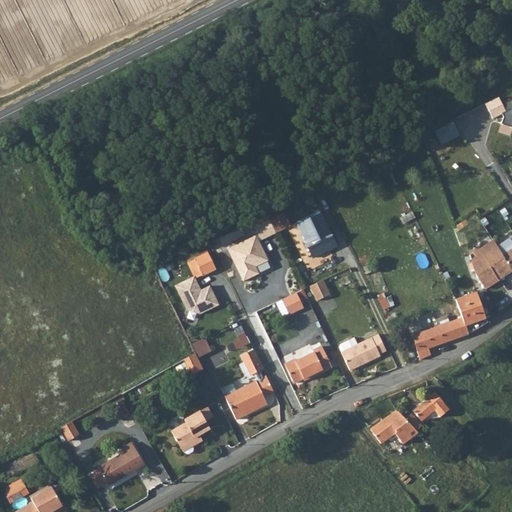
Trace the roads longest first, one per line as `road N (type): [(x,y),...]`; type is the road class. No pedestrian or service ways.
road 1 (residential): [(149,511),(322,411),(454,357),(511,318)]
road 2 (secondary): [(0,119),(237,0)]
